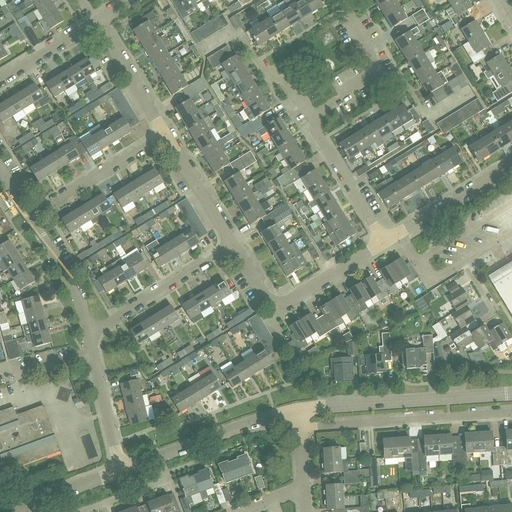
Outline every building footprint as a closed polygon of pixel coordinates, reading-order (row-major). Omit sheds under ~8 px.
[(28,0),(25,2),(28,7),(34,3),(37,9),(51,1),(50,0),(28,0)] [(178,0),(185,10),(179,13),(183,20),(193,14),(191,10),(197,6),(193,0),(178,0)] [(211,5),(207,0),(193,0),(197,6),(202,3),(205,8),(211,5)] [(288,0),(284,0),(283,1),(287,8),(281,11),(291,27),(302,20),(292,4),(292,5),(288,0)] [(303,0),(299,0),(292,4),(302,20),(312,14),(303,0)] [(319,0),(303,0),(312,14),(324,7),(319,0)] [(388,0),(379,6),(385,17),(401,7),(396,0),(388,0)] [(453,18),(457,24),(470,16),(467,10),(471,7),(466,0),(455,0),(450,4),(458,15),(453,18)] [(12,1),(7,4),(11,11),(16,7),(12,1)] [(51,1),(37,9),(44,19),(57,11),(51,1)] [(0,9),(4,15),(9,12),(5,5),(0,9)] [(171,7),(166,10),(172,21),(178,18),(171,7)] [(408,18),(401,7),(385,17),(392,28),(408,18)] [(20,14),(16,8),(11,11),(15,17),(20,14)] [(412,15),(416,21),(427,14),(423,8),(412,15)] [(57,11),(44,19),(50,30),(63,22),(57,11)] [(281,11),(270,18),(280,33),(291,27),(281,11)] [(13,18),(9,12),(4,15),(8,22),(13,18)] [(133,31),(140,42),(155,32),(160,29),(156,23),(159,21),(157,17),(156,17),(153,12),(136,22),(139,27),(133,31)] [(242,26),(239,21),(243,18),(240,13),(230,19),(237,29),(242,26)] [(222,14),(217,17),(224,28),(229,25),(222,14)] [(430,19),(427,14),(416,21),(419,26),(430,19)] [(461,29),(469,41),(482,33),(475,21),(474,22),(470,16),(457,24),(460,30),(461,29)] [(217,17),(212,20),(219,31),(224,28),(217,17)] [(270,18),(260,24),(270,40),(280,33),(270,18)] [(212,20),(207,24),(213,34),(219,31),(212,20)] [(260,24),(258,20),(251,25),(253,28),(249,31),(249,30),(246,32),(248,36),(251,34),(258,47),(270,40),(260,24)] [(29,28),(25,21),(20,25),(24,32),(29,28)] [(43,22),(33,27),(38,37),(48,31),(43,22)] [(207,24),(202,27),(208,37),(213,34),(207,24)] [(13,29),(17,35),(22,32),(18,26),(13,29)] [(202,27),(197,30),(203,40),(208,37),(202,27)] [(395,41),(402,51),(417,42),(413,35),(418,32),(415,27),(410,30),(411,31),(395,41)] [(29,28),(24,32),(28,38),(34,34),(30,28),(29,28)] [(191,39),(185,29),(181,31),(187,42),(191,39)] [(197,30),(192,33),(198,43),(203,40),(197,30)] [(26,39),(22,32),(17,35),(21,42),(26,39)] [(140,42),(146,53),(162,43),(168,39),(165,34),(159,38),(155,32),(140,42)] [(475,54),(479,60),(492,52),(489,46),(490,46),(482,33),(469,41),(476,53),(475,54)] [(146,53),(153,63),(169,53),(165,47),(170,43),(168,39),(162,43),(146,53)] [(402,51),(408,62),(424,53),(417,42),(402,51)] [(234,57),(228,46),(222,49),(229,60),(234,57)] [(222,49),(217,52),(224,63),(229,60),(222,49)] [(435,62),(439,60),(437,56),(441,54),(438,49),(430,52),(435,62)] [(217,52),(212,55),(219,66),(221,65),(224,63),(217,52)] [(479,60),(474,63),(476,67),(481,64),(482,66),(482,65),(487,73),(491,70),(494,75),(508,67),(501,55),(496,58),(492,52),(479,60)] [(153,63),(159,74),(175,64),(181,60),(178,55),(172,58),(169,53),(153,63)] [(408,62),(415,73),(431,63),(424,53),(408,62)] [(214,69),(219,66),(212,55),(207,58),(214,69)] [(220,74),(223,78),(244,66),(237,55),(234,57),(229,60),(224,63),(221,65),(225,71),(220,74)] [(456,62),(453,56),(448,59),(452,65),(456,62)] [(96,72),(87,58),(77,65),(85,79),(89,85),(94,82),(90,76),(96,72)] [(415,73),(421,83),(437,74),(431,63),(415,73)] [(159,74),(166,84),(182,75),(175,64),(159,74)] [(85,79),(77,65),(66,71),(75,85),(85,79)] [(230,81),(234,87),(251,77),(244,66),(223,78),(226,83),(230,81)] [(492,93),(497,102),(504,98),(502,95),(511,89),(511,84),(510,82),(511,80),(511,73),(508,67),(494,75),(498,82),(494,84),(498,89),(492,93)] [(75,85),(66,71),(56,77),(65,91),(75,85)] [(463,73),(457,76),(464,87),(469,84),(463,73)] [(431,92),(437,89),(442,86),(448,96),(454,93),(447,82),(444,85),(437,74),(421,83),(428,94),(431,92)] [(166,84),(173,95),(188,85),(182,75),(166,84)] [(457,76),(452,79),(459,90),(464,87),(457,76)] [(65,91),(56,77),(46,84),(54,97),(65,91)] [(201,77),(190,84),(194,90),(205,83),(201,77)] [(234,87),(241,97),(257,87),(251,77),(234,87)] [(452,79),(447,82),(454,93),(459,90),(452,79)] [(35,83),(24,90),(33,104),(36,109),(41,106),(38,101),(43,97),(35,83)] [(175,109),(182,120),(197,110),(194,103),(201,99),(198,94),(208,88),(205,83),(194,90),(185,95),(188,100),(175,109)] [(215,83),(210,85),(217,96),(223,93),(220,89),(219,90),(215,83)] [(437,89),(443,99),(448,96),(442,86),(437,89)] [(119,87),(109,93),(112,98),(122,92),(119,87)] [(241,97),(247,107),(247,108),(264,98),(257,87),(241,97)] [(92,89),(97,98),(104,93),(101,88),(95,92),(92,89)] [(92,89),(85,94),(90,102),(97,98),(92,89)] [(437,89),(431,92),(438,103),(443,99),(437,89)] [(14,96),(23,110),(33,104),(24,90),(14,96)] [(125,97),(122,92),(112,98),(115,103),(125,97)] [(109,93),(98,100),(101,105),(112,98),(109,93)] [(23,110),(14,96),(4,102),(13,116),(23,110)] [(125,97),(115,103),(118,108),(128,102),(125,97)] [(250,121),(259,116),(270,109),(264,98),(247,108),(247,107),(243,110),(250,121)] [(473,101),(479,112),(484,108),(478,98),(473,101)] [(88,106),(91,111),(101,105),(98,100),(88,106)] [(81,101),(73,105),(76,110),(84,106),(81,101)] [(473,101),(467,104),(474,115),(479,112),(473,101)] [(13,116),(4,102),(0,105),(0,118),(2,123),(13,116)] [(128,102),(118,108),(121,113),(131,106),(128,102)] [(236,115),(230,104),(224,107),(231,118),(236,115)] [(413,107),(408,111),(404,104),(393,110),(403,126),(413,120),(416,124),(422,120),(413,107)] [(462,107),(469,118),(474,115),(467,104),(462,107)] [(66,110),(70,115),(76,110),(73,105),(66,110)] [(131,107),(121,113),(124,118),(134,111),(131,107)] [(462,107),(457,110),(464,121),(469,118),(462,107)] [(78,112),(81,117),(88,113),(85,108),(78,112)] [(182,120),(188,130),(204,120),(197,110),(182,120)] [(393,110),(382,117),(392,133),(403,126),(393,110)] [(452,113),(459,124),(464,121),(457,110),(452,113)] [(71,116),(74,121),(81,117),(78,112),(71,116)] [(137,117),(134,112),(124,118),(127,123),(137,117)] [(452,113),(447,117),(453,128),(459,124),(452,113)] [(250,121),(248,122),(252,128),(262,121),(259,116),(250,121)] [(137,117),(127,123),(130,128),(140,122),(137,117)] [(382,117),(371,124),(381,139),(392,133),(382,117)] [(447,117),(442,120),(448,131),(453,128),(447,117)] [(113,124),(121,138),(132,131),(130,128),(127,123),(124,118),(113,124)] [(257,131),(261,137),(267,133),(271,139),(287,129),(280,118),(257,131)] [(52,119),(45,123),(48,128),(55,124),(52,119)] [(428,119),(422,122),(429,133),(434,130),(428,119)] [(188,130),(195,141),(211,131),(204,120),(188,130)] [(223,123),(230,134),(234,131),(228,120),(223,123)] [(437,123),(444,134),(448,131),(442,120),(437,123)] [(511,120),(502,126),(511,142),(511,141),(511,120)] [(237,128),(241,134),(252,128),(248,122),(237,128)] [(38,127),(41,132),(48,128),(45,123),(38,127)] [(103,130),(111,144),(121,138),(113,124),(103,130)] [(373,150),(384,144),(381,139),(371,124),(361,130),(370,146),(373,150)] [(52,135),(54,139),(61,135),(56,126),(49,130),(52,135)] [(502,126),(491,133),(501,149),(511,142),(502,126)] [(271,139),(277,149),(293,139),(287,129),(271,139)] [(45,139),(52,135),(49,130),(42,134),(45,139)] [(93,137),(101,150),(111,144),(103,130),(93,137)] [(360,153),(370,146),(361,130),(350,137),(360,153)] [(32,131),(24,136),(28,141),(35,136),(32,131)] [(195,141),(202,152),(217,142),(217,141),(211,131),(195,141)] [(234,131),(230,134),(237,144),(241,142),(234,131)] [(491,133),(480,140),(490,156),(501,149),(491,133)] [(24,136),(17,140),(20,145),(28,141),(24,136)] [(91,157),(101,150),(93,137),(82,143),(82,142),(78,144),(84,153),(87,151),(91,157)] [(362,157),(360,153),(350,137),(339,143),(352,164),(362,157)] [(29,142),(32,147),(39,143),(36,138),(29,142)] [(68,138),(64,141),(67,146),(61,149),(69,163),(80,156),(68,138)] [(406,142),(400,146),(402,150),(412,143),(409,138),(405,141),(406,142)] [(204,155),(208,162),(224,152),(224,153),(227,151),(220,139),(217,141),(217,142),(202,152),(204,155)] [(277,149),(284,160),(300,150),(293,139),(277,149)] [(479,162),(490,156),(480,140),(469,146),(479,162)] [(22,147),(25,152),(32,147),(29,142),(22,147)] [(402,150),(400,146),(389,152),(392,156),(402,150)] [(443,153),(453,168),(464,162),(454,146),(443,153)] [(69,163),(61,149),(51,156),(59,169),(69,163)] [(277,179),(280,184),(290,178),(291,178),(288,173),(307,161),(300,150),(284,160),(288,167),(281,171),(284,175),(277,179)] [(251,151),(239,158),(242,163),(254,156),(251,151)] [(215,173),(231,164),(224,153),(224,152),(208,162),(215,173)] [(432,159),(442,175),(453,168),(443,153),(432,159)] [(59,169),(51,156),(41,162),(49,175),(59,169)] [(254,156),(242,163),(245,168),(257,161),(254,156)] [(378,159),(368,166),(367,164),(370,170),(381,163),(378,159)] [(422,166),(431,181),(431,182),(442,175),(432,159),(422,166)] [(49,175),(41,162),(30,168),(39,182),(49,175)] [(367,164),(356,171),(359,176),(370,170),(367,164)] [(411,173),(421,188),(431,182),(431,181),(422,166),(411,173)] [(155,169),(144,175),(153,189),(163,183),(155,169)] [(300,179),(307,190),(323,180),(316,169),(300,179)] [(368,175),(372,181),(382,174),(381,173),(379,169),(368,175)] [(224,182),(231,193),(246,183),(240,172),(224,182)] [(400,179),(410,195),(421,188),(411,173),(400,179)] [(280,184),(280,185),(283,189),(300,179),(300,178),(298,174),(291,178),(290,178),(280,184)] [(153,189),(144,175),(134,182),(143,195),(153,189)] [(389,186),(399,202),(410,195),(400,179),(389,186)] [(307,190),(313,200),(314,200),(329,190),(323,180),(307,190)] [(143,195),(134,182),(124,188),(132,202),(143,195)] [(231,193),(238,204),(253,194),(246,183),(231,193)] [(389,186),(379,193),(388,208),(389,208),(390,211),(397,207),(395,204),(399,202),(389,186)] [(132,202),(124,188),(113,194),(122,208),(132,202)] [(311,208),(316,205),(320,211),(336,201),(329,190),(314,200),(313,200),(308,204),(311,208)] [(104,219),(114,213),(108,202),(112,200),(110,196),(106,199),(103,194),(92,201),(103,218),(104,218),(104,219)] [(238,204),(244,214),(260,205),(259,204),(253,194),(238,204)] [(187,198),(177,204),(179,209),(190,203),(187,198)] [(162,203),(165,208),(173,205),(169,199),(162,203)] [(91,220),(93,224),(103,218),(92,201),(82,207),(91,220)] [(268,210),(273,208),(271,201),(265,203),(268,210)] [(320,211),(327,222),(343,212),(336,201),(320,211)] [(287,202),(271,212),(275,217),(290,208),(287,202)] [(162,203),(155,208),(158,213),(165,208),(162,203)] [(190,203),(179,209),(182,214),(193,208),(190,203)] [(263,211),(260,205),(244,214),(251,225),(266,216),(263,211)] [(166,210),(169,215),(177,211),(174,206),(166,210)] [(91,220),(82,207),(72,213),(80,226),(91,220)] [(193,208),(182,214),(185,218),(195,211),(193,208)] [(290,208),(275,217),(278,223),(293,213),(290,208)] [(300,209),(297,211),(303,221),(308,218),(304,213),(303,214),(300,209)] [(159,215),(162,220),(169,215),(166,210),(159,215)] [(195,211),(185,218),(188,223),(199,217),(195,211)] [(149,212),(141,216),(145,221),(152,217),(149,212)] [(327,222),(333,232),(349,223),(343,212),(327,222)] [(80,226),(72,213),(62,219),(70,233),(80,226)] [(141,216),(135,220),(138,225),(145,221),(141,216)] [(199,217),(188,223),(191,228),(201,221),(199,217)] [(146,223),(149,228),(156,223),(152,219),(153,218),(146,223)] [(314,223),(317,231),(327,227),(323,219),(314,223)] [(201,221),(191,228),(194,233),(205,227),(201,221)] [(139,227),(142,232),(149,228),(146,223),(139,227)] [(333,242),(336,246),(356,233),(349,223),(333,232),(337,238),(334,240),(333,242)] [(260,234),(267,245),(283,235),(276,224),(260,234)] [(205,227),(194,233),(198,239),(208,233),(205,227)] [(120,229),(113,234),(116,239),(123,234),(120,229)] [(192,229),(181,235),(190,249),(200,243),(198,239),(194,233),(192,229)] [(113,234),(106,238),(109,243),(116,239),(113,234)] [(181,235),(171,242),(179,255),(190,249),(181,235)] [(267,245),(273,255),(289,245),(283,235),(267,245)] [(117,241),(120,245),(127,241),(124,236),(117,241)] [(321,239),(316,243),(323,254),(328,250),(321,239)] [(0,256),(2,259),(16,251),(9,240),(0,245),(0,256)] [(159,268),(169,262),(161,248),(156,240),(145,247),(159,268)] [(110,245),(113,249),(120,245),(117,241),(110,245)] [(92,247),(95,252),(103,247),(100,242),(92,247)] [(161,248),(169,262),(179,255),(171,242),(161,248)] [(273,255),(280,266),(296,256),(289,245),(273,255)] [(320,256),(313,245),(307,249),(314,259),(320,256)] [(92,247),(85,251),(88,256),(95,252),(92,247)] [(97,253),(100,258),(107,253),(104,249),(97,253)] [(16,251),(2,259),(8,270),(22,261),(16,251)] [(90,257),(93,262),(100,258),(97,253),(90,257)] [(129,260),(137,274),(148,268),(139,254),(129,260)] [(127,280),(137,274),(129,260),(129,261),(125,255),(121,258),(124,264),(119,267),(127,280)] [(303,267),(296,256),(280,266),(287,277),(303,267)] [(390,265),(399,280),(405,277),(408,282),(418,276),(411,266),(407,268),(400,258),(390,265)] [(22,261),(8,270),(9,272),(6,274),(8,277),(11,276),(14,280),(28,271),(22,261)] [(117,287),(127,280),(119,267),(115,261),(111,264),(114,270),(109,273),(117,287)] [(307,269),(312,277),(324,270),(319,262),(307,269)] [(399,280),(390,265),(380,271),(386,281),(381,284),(388,295),(397,289),(394,284),(399,280)] [(511,266),(489,280),(511,316),(511,266)] [(107,293),(117,287),(109,273),(108,273),(105,267),(100,270),(104,276),(98,279),(107,293)] [(31,290),(28,286),(35,282),(28,271),(14,280),(23,294),(31,290)] [(388,295),(381,284),(377,287),(370,276),(360,283),(370,299),(375,295),(379,301),(388,295)] [(213,287),(221,300),(231,294),(223,280),(213,287)] [(446,296),(455,311),(466,305),(470,302),(461,287),(458,289),(454,282),(446,287),(450,294),(446,296)] [(370,299),(360,283),(350,289),(356,300),(351,303),(359,316),(360,316),(358,313),(367,307),(364,302),(370,299)] [(203,293),(211,306),(221,300),(213,287),(203,293)] [(203,293),(193,299),(201,313),(211,306),(203,293)] [(359,316),(351,303),(347,305),(340,295),(330,301),(340,317),(345,314),(350,322),(359,316)] [(26,312),(42,307),(38,296),(23,300),(26,312)] [(201,313),(193,299),(182,306),(190,319),(201,313)] [(340,317),(330,301),(320,308),(326,318),(321,321),(328,332),(337,326),(334,321),(340,317)] [(426,309),(421,301),(415,304),(421,312),(426,309)] [(451,313),(459,328),(460,328),(464,325),(474,319),(466,305),(455,311),(451,313)] [(161,312),(169,326),(179,319),(171,306),(161,312)] [(42,307),(26,312),(29,323),(45,319),(42,307)] [(169,326),(161,312),(150,318),(159,332),(169,326)] [(328,332),(321,321),(317,324),(310,313),(300,320),(310,336),(315,332),(319,338),(328,332)] [(258,314),(248,320),(250,324),(260,317),(258,314)] [(233,319),(236,324),(242,320),(240,315),(233,319)] [(260,317),(250,324),(252,328),(263,322),(260,317)] [(159,332),(150,318),(140,324),(149,338),(159,332)] [(29,323),(22,325),(26,337),(48,331),(45,319),(29,323)] [(229,328),(229,329),(236,324),(233,319),(226,323),(229,328)] [(310,336),(300,320),(289,326),(296,337),(291,340),(298,350),(307,344),(304,339),(310,336)] [(237,326),(240,331),(247,326),(244,321),(237,326)] [(507,348),(502,342),(511,336),(502,321),(488,330),(487,330),(493,340),(496,345),(498,348),(500,352),(507,348)] [(263,322),(252,328),(255,332),(266,326),(263,322)] [(149,338),(140,324),(130,331),(138,344),(149,338)] [(498,348),(496,345),(493,340),(487,330),(488,330),(484,324),(469,333),(473,341),(480,352),(490,347),(493,352),(498,348)] [(469,333),(464,325),(460,328),(459,328),(449,334),(459,349),(473,341),(469,333)] [(230,330),(233,335),(240,331),(237,326),(230,330)] [(266,326),(255,332),(258,337),(269,331),(266,326)] [(213,332),(216,337),(223,332),(219,328),(213,332)] [(48,331),(26,337),(27,343),(34,341),(36,347),(51,343),(48,331)] [(268,331),(258,337),(262,343),(272,337),(268,331)] [(206,336),(209,341),(216,337),(213,332),(206,336)] [(385,371),(384,362),(391,361),(390,345),(389,333),(382,333),(383,347),(378,347),(379,354),(365,355),(367,373),(385,371)] [(3,336),(5,342),(13,340),(11,334),(3,336)] [(217,338),(220,343),(227,339),(224,334),(217,338)] [(432,339),(431,334),(422,335),(423,347),(401,349),(402,364),(405,364),(406,368),(419,367),(419,365),(426,364),(425,353),(433,352),(432,346),(432,345),(432,339)] [(437,335),(432,339),(432,345),(440,340),(437,335)] [(272,337),(262,343),(265,349),(276,343),(272,337)] [(210,343),(213,348),(220,343),(217,338),(210,343)] [(13,340),(5,342),(7,348),(10,360),(21,357),(16,339),(13,340)] [(432,346),(433,352),(433,357),(442,355),(439,342),(432,346)] [(265,349),(269,355),(279,348),(276,343),(265,349)] [(348,355),(348,356),(358,355),(356,343),(347,343),(348,355)] [(184,349),(187,354),(195,350),(191,344),(184,349)] [(177,353),(180,358),(187,354),(184,349),(177,353)] [(263,369),(274,362),(265,349),(255,355),(263,369)] [(188,356),(191,361),(199,356),(196,351),(188,356)] [(245,362),(253,375),(263,369),(255,355),(245,362)] [(181,360),(185,365),(191,361),(188,356),(181,360)] [(163,361),(167,367),(174,363),(170,357),(163,361)] [(335,381),(350,380),(349,367),(351,367),(351,366),(351,357),(331,359),(332,371),(334,371),(335,381)] [(156,365),(160,371),(167,367),(163,361),(156,365)] [(235,368),(243,382),(253,375),(245,362),(235,368)] [(168,369),(171,373),(178,369),(174,365),(168,369)] [(243,382),(235,368),(224,374),(233,388),(243,382)] [(161,373),(164,378),(171,373),(168,369),(161,373)] [(203,380),(211,394),(221,387),(213,374),(203,380)] [(121,384),(124,398),(142,393),(138,380),(121,384)] [(211,394),(203,380),(192,386),(201,400),(211,394)] [(201,400),(192,386),(182,393),(191,406),(201,400)] [(128,411),(145,406),(142,393),(124,398),(128,411)] [(191,406),(182,393),(172,399),(180,413),(191,406)] [(0,465),(3,464),(6,471),(60,451),(44,405),(29,410),(30,413),(18,418),(13,407),(0,411),(0,465)] [(145,406),(128,411),(131,425),(149,420),(145,406)] [(511,455),(511,452),(511,450),(511,449),(511,429),(506,430),(507,446),(500,447),(501,465),(508,464),(508,456),(511,455)] [(491,431),(478,432),(480,452),(493,451),(494,465),(501,465),(500,447),(492,447),(491,431)] [(466,453),(480,452),(478,432),(465,433),(466,449),(459,449),(461,467),(467,467),(466,453)] [(452,434),(438,435),(439,455),(452,454),(453,468),(461,467),(459,449),(453,450),(452,434)] [(426,472),(426,470),(427,470),(426,456),(439,455),(438,435),(424,436),(425,452),(418,452),(420,470),(420,473),(426,472)] [(405,464),(412,463),(412,471),(412,473),(415,473),(415,472),(416,472),(416,473),(419,473),(419,470),(420,470),(418,452),(412,453),(411,437),(397,438),(398,457),(405,457),(405,464)] [(385,458),(398,457),(397,438),(384,439),(385,458)] [(323,448),(324,460),(341,459),(340,447),(323,448)] [(238,459),(233,461),(239,478),(253,473),(246,454),(238,457),(238,459)] [(370,458),(371,476),(378,475),(377,457),(370,458)] [(348,471),(347,459),(341,459),(324,460),(325,473),(344,472),(344,478),(360,477),(360,471),(348,471)] [(226,482),(239,478),(233,461),(228,463),(228,461),(219,464),(226,482)] [(194,475),(203,500),(209,497),(206,490),(213,487),(210,478),(213,477),(211,470),(208,471),(207,468),(198,472),(199,473),(194,475)] [(481,481),(492,480),(492,471),(480,472),(481,481)] [(180,479),(187,497),(180,499),(185,511),(192,511),(189,504),(194,502),(191,495),(200,492),(194,475),(189,477),(188,476),(180,479)] [(261,475),(254,477),(259,489),(265,487),(261,475)] [(498,480),(499,488),(508,487),(507,479),(498,480)] [(499,488),(498,480),(489,481),(490,489),(499,488)] [(326,485),(327,497),(343,496),(343,484),(326,485)] [(467,493),(476,492),(475,484),(466,485),(467,493)] [(475,484),(476,492),(484,491),(483,484),(475,484)] [(442,486),(443,493),(451,492),(450,485),(442,486)] [(443,493),(442,486),(433,487),(434,494),(443,493)] [(227,488),(222,490),(226,501),(232,499),(227,488)] [(418,490),(419,497),(427,496),(427,489),(418,490)] [(385,491),(386,498),(395,498),(394,490),(385,491)] [(410,498),(419,497),(418,490),(409,491),(410,498)] [(386,498),(385,491),(377,492),(378,499),(386,498)] [(174,511),(168,495),(158,498),(162,511),(174,511)] [(344,509),(343,496),(327,497),(328,510),(344,509)] [(162,511),(158,498),(147,502),(150,511),(146,511),(162,511)]
